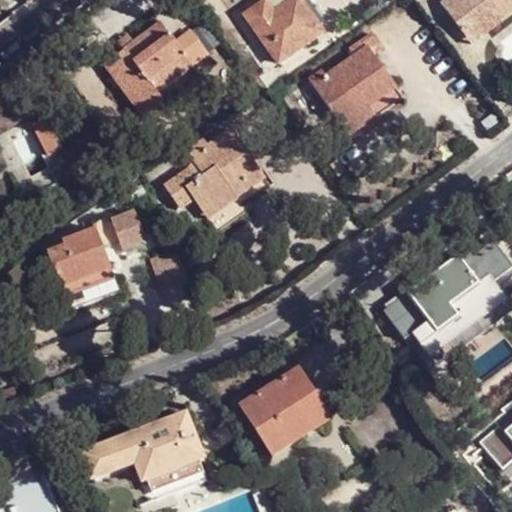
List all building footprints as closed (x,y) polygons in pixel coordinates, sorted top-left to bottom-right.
[(290,0),(273,12),(264,1),(243,16),(278,64),(323,32),(300,0),(290,0)] [(265,0),(264,1),(273,12),(290,0),(265,0)] [(461,28),(501,0),(446,0),(443,3),(461,28)] [(511,15),(511,2),(510,0),(501,0),(461,28),(473,43),(511,15)] [(134,44),(122,53),(105,67),(143,116),(163,101),(157,92),(149,83),(184,56),(161,25),(134,44)] [(367,103),(369,106),(397,87),(375,54),(383,48),(370,33),(348,48),(354,55),(326,75),(323,71),(308,81),(339,124),(367,103)] [(115,46),(122,53),(134,44),(127,36),(115,46)] [(192,66),(184,56),(149,83),(157,92),(192,66)] [(376,117),(369,106),(367,103),(339,124),(347,136),(376,117)] [(46,118),(31,125),(46,156),(62,150),(46,118)] [(233,192),(236,198),(266,179),(231,129),(207,145),(204,140),(187,152),(194,162),(184,172),(164,187),(180,210),(194,200),(203,213),(233,192)] [(138,185),(123,193),(130,204),(145,195),(138,185)] [(238,200),(236,198),(233,192),(203,213),(207,221),(238,200)] [(61,289),(112,269),(104,250),(120,244),(109,217),(93,223),(95,229),(45,248),(61,289)] [(473,257),(464,263),(498,308),(506,302),(473,257)] [(443,280),(430,288),(412,302),(427,322),(418,330),(438,357),(476,329),(474,325),(498,308),(464,263),(443,280)] [(115,278),(112,269),(61,289),(64,298),(115,278)] [(424,282),(430,288),(443,280),(437,273),(424,282)] [(285,434),(324,408),(298,367),(239,406),(271,456),(292,443),(285,434)] [(330,419),(324,408),(285,434),(292,443),(330,419)] [(82,455),(73,458),(83,485),(91,481),(135,466),(143,484),(149,503),(207,482),(201,464),(205,462),(188,417),(82,455)] [(241,437),(238,440),(236,441),(255,468),(259,465),(241,437)] [(17,511),(50,511),(43,495),(16,507),(17,511)]
